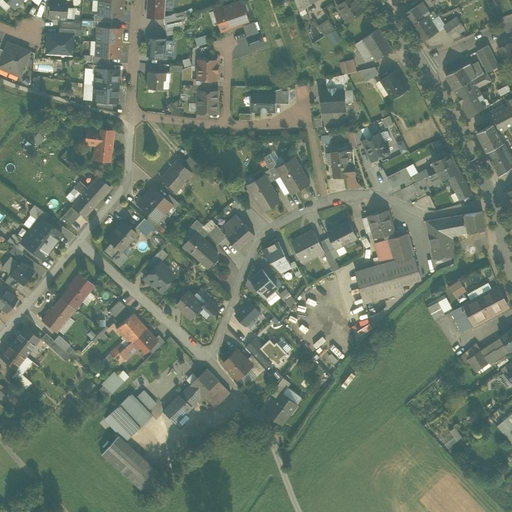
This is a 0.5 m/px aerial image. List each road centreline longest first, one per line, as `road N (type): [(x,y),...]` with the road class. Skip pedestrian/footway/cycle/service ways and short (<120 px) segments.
road 1 (residential): [(324,199),(259,238),(209,359)]
road 2 (residential): [(324,199),(356,191),(431,214),(492,193)]
road 3 (residential): [(78,243),(209,359)]
road 4 (secondary): [(422,59),(492,193)]
road 5 (residential): [(78,243),(125,180),(130,116)]
road 6 (residential): [(130,116),(0,80)]
road 7 (residential): [(0,341),(78,243)]
